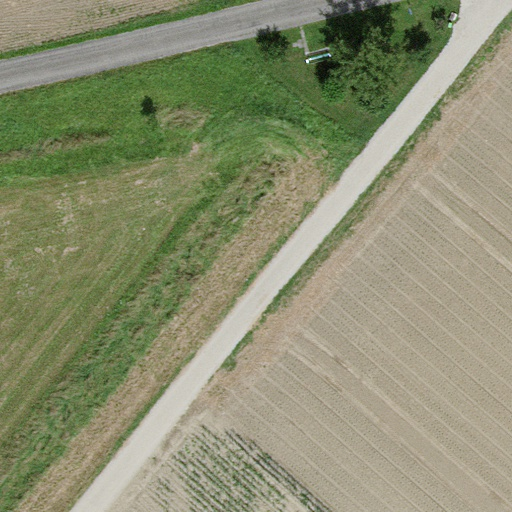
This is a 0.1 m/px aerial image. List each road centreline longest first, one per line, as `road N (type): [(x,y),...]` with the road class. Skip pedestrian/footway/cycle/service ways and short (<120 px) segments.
road 1 (track): [(491,0),(81,511)]
road 2 (residential): [(328,0),(0,71)]
